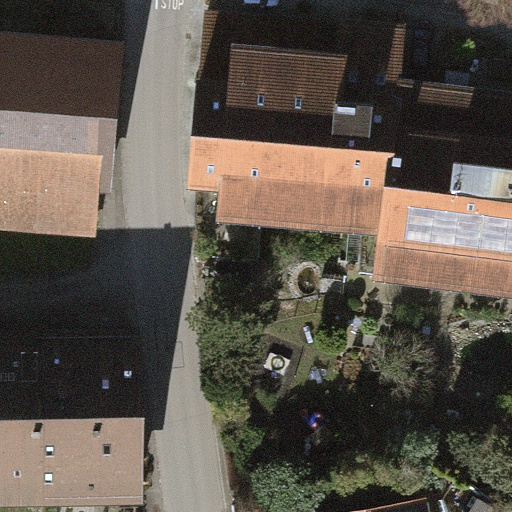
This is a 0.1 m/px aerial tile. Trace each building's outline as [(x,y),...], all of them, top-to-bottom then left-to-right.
[(0,239),(94,248),(111,47),(0,37),(0,25),(1,9),(0,8),(0,239)] [(511,97),(403,84),(402,32),(345,28),(343,60),(319,58),(320,27),(208,19),(204,85),(199,85),(192,183),(226,186),(225,196),(386,207),(383,257),(511,271),(511,97)] [(46,346),(48,439),(134,437),(132,344),(46,346)] [(0,511),(49,511),(48,439),(46,346),(0,346),(0,511)] [(136,511),(134,437),(48,439),(49,511),(136,511)]
